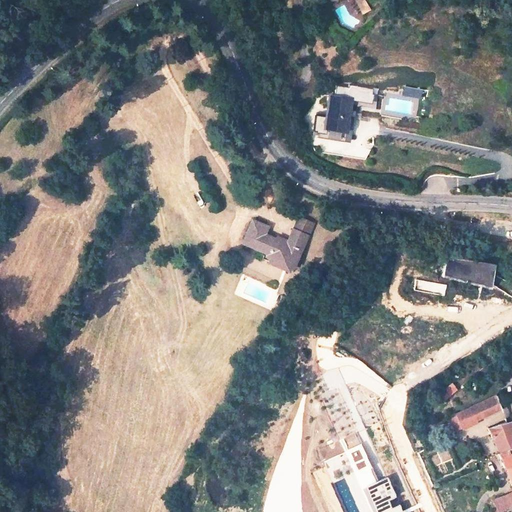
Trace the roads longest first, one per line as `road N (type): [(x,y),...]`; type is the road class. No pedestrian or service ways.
road 1 (tertiary): [(184,0),(224,31),(262,125),(293,168),(363,197),(442,203)]
road 2 (track): [(511,291),(481,272),(379,252),(325,306),(304,392)]
road 3 (unclassified): [(511,311),(404,388),(396,406),(394,427),(429,511)]
road 4 (tertiary): [(0,106),(120,0)]
